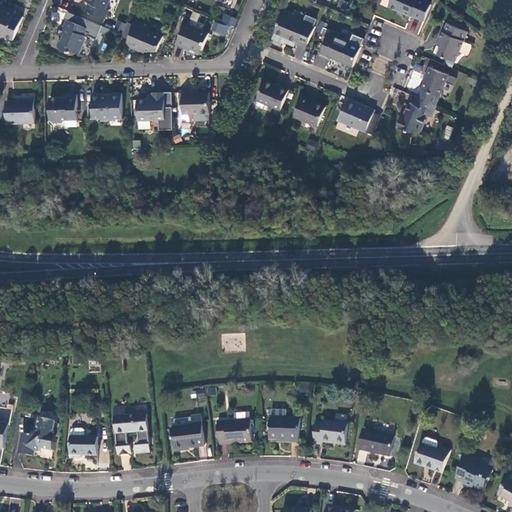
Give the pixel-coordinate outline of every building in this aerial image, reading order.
[(88,0),(87,1),(91,3),(87,11),(106,19),(110,10),(107,9),(110,0),(88,0)] [(339,0),(337,7),(345,10),(348,2),(341,0),(339,0)] [(423,20),(431,3),(426,1),(426,0),(425,0),(391,0),(389,6),(423,20)] [(0,4),(0,37),(1,38),(5,37),(13,40),(23,18),(15,14),(16,11),(0,4)] [(234,27),(237,19),(224,13),(220,22),(234,27)] [(305,22),(284,13),(275,33),(284,36),(284,35),(297,40),(296,42),(307,47),(316,25),(315,25),(317,21),(315,17),(307,14),(305,18),(307,19),(306,21),(305,21),(305,22)] [(88,27),(68,19),(65,27),(62,26),(59,33),(65,36),(66,40),(60,42),(58,45),(59,48),(70,53),(71,50),(80,54),(87,38),(85,35),(88,27)] [(414,33),(419,25),(410,20),(406,29),(414,33)] [(226,36),(229,26),(214,21),(211,31),(226,36)] [(129,39),(135,25),(128,22),(123,36),(129,39)] [(140,27),(135,25),(129,39),(128,42),(131,48),(140,51),(141,50),(145,51),(158,51),(164,35),(149,30),(151,26),(141,22),(140,27)] [(176,44),(185,47),(185,45),(191,48),(197,50),(202,50),(209,33),(185,23),(176,44)] [(469,32),(448,23),(435,53),(456,62),(469,32)] [(354,65),(362,46),(338,36),(329,33),(321,52),(354,65)] [(424,48),(432,51),(436,40),(428,37),(424,48)] [(317,55),(314,65),(325,68),(328,58),(317,55)] [(449,75),(429,66),(425,75),(427,76),(422,89),(420,88),(417,97),(437,105),(449,75)] [(263,81),(254,99),(280,110),(289,90),(280,86),(279,88),(263,81)] [(153,98),(138,98),(138,120),(166,118),(165,97),(165,92),(153,93),(153,98)] [(210,113),(209,92),(190,93),(190,92),(182,92),(182,94),(179,94),(180,105),(183,105),(183,121),(193,121),(193,114),(209,113),(210,113)] [(93,94),(94,119),(102,118),(102,121),(109,121),(112,118),(124,117),(123,93),(116,93),(114,96),(102,96),(102,94),(93,94)] [(50,98),(50,120),(53,123),(63,122),(66,119),(77,119),(76,94),(66,94),(67,97),(50,98)] [(303,96),(294,116),(318,126),(326,108),(310,101),(311,99),(303,96)] [(432,117),(437,105),(417,97),(416,96),(413,105),(410,103),(404,117),(401,116),(397,127),(407,131),(420,130),(427,115),(432,117)] [(172,97),(165,97),(166,118),(173,118),(172,97)] [(35,98),(25,98),(25,101),(21,101),(7,101),(7,123),(36,122),(35,98)] [(372,112),(374,109),(355,101),(353,104),(345,101),(337,120),(364,131),(365,130),(371,133),(374,125),(368,122),(372,112)] [(378,115),(372,112),(368,122),(374,125),(378,115)] [(449,139),(453,127),(447,125),(443,137),(449,139)] [(150,451),(147,414),(126,415),(126,406),(114,407),(115,416),(118,453),(131,452),(130,445),(127,441),(127,432),(139,431),(139,439),(136,444),(136,452),(150,451)] [(286,417),(287,410),(271,409),(269,438),(277,438),(289,439),(289,441),(298,442),(300,418),(286,417)] [(220,443),(237,441),(251,439),(248,417),(247,417),(246,410),(231,411),(232,419),(217,421),(220,443)] [(322,440),(345,441),(347,421),(347,412),(335,411),(334,419),(323,418),(323,422),(315,421),(313,442),(321,442),(322,440)] [(171,428),(174,448),(205,445),(201,414),(190,415),(192,426),(171,428)] [(56,419),(40,416),(37,430),(32,435),(23,433),(19,452),(35,455),(36,450),(39,450),(40,446),(53,449),(55,437),(51,437),(52,432),(53,433),(56,419)] [(0,445),(5,446),(9,422),(0,420),(0,445)] [(390,456),(394,436),(365,429),(360,449),(390,456)] [(86,435),(71,435),(71,456),(81,456),(81,454),(96,453),(97,435),(86,435)] [(423,437),(421,442),(414,461),(442,472),(451,449),(441,445),(439,449),(435,448),(437,443),(436,440),(426,436),(423,437)] [(357,461),(365,462),(366,451),(358,450),(357,461)] [(489,479),(493,469),(464,457),(455,477),(483,489),(487,478),(489,479)] [(511,481),(508,479),(498,495),(511,502),(509,505),(511,506),(511,481)]
